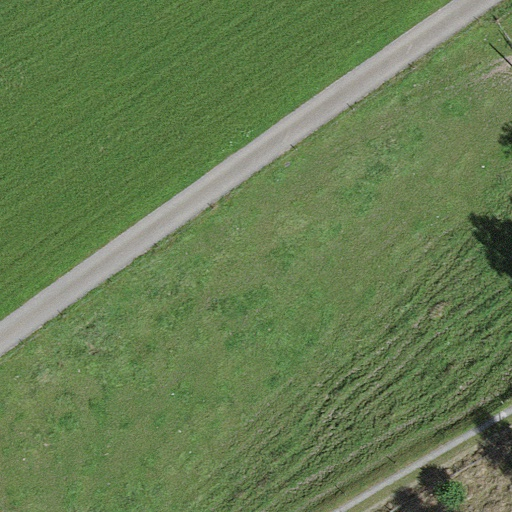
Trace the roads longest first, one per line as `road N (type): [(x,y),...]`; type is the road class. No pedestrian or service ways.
road 1 (track): [(0,354),(508,0)]
road 2 (track): [(394,511),(511,440)]
